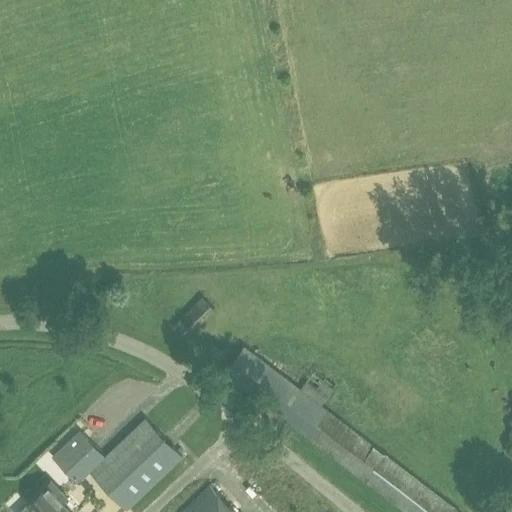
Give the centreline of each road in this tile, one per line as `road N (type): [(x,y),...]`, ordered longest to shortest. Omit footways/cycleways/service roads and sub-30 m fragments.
road 1 (unclassified): [(0,324),(73,328),(123,344),(243,422)]
road 2 (unclassified): [(243,422),(359,511)]
road 3 (unclassified): [(243,422),(154,511)]
